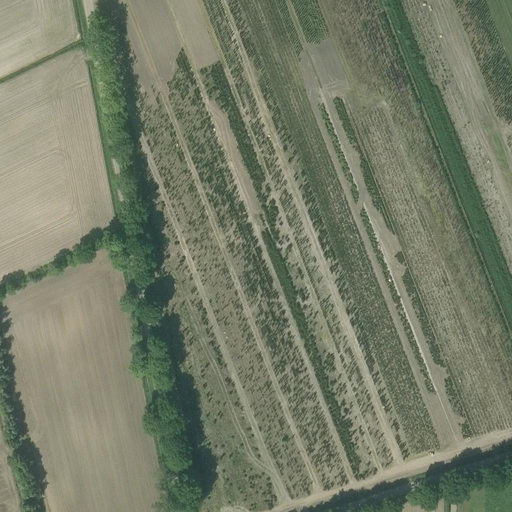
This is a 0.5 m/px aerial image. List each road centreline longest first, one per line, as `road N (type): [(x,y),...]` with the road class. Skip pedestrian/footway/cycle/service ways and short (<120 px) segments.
road 1 (unclassified): [(185,511),(84,0)]
road 2 (unclassified): [(335,511),(511,454)]
